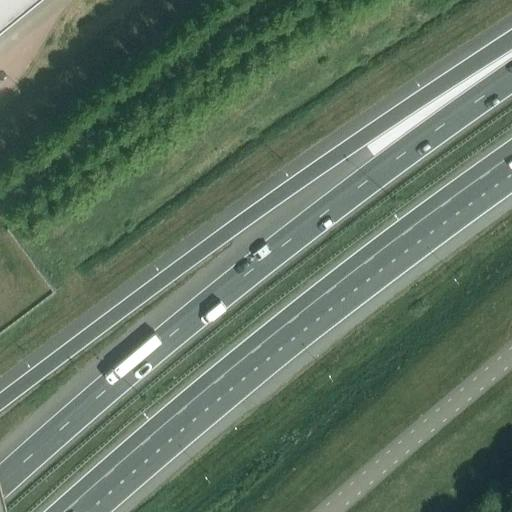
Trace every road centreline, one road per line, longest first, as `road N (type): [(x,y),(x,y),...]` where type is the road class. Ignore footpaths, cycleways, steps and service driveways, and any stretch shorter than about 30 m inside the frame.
road 1 (motorway): [(511,78),(354,189),(0,480)]
road 2 (motorway): [(511,48),(429,91),(338,153),(0,397)]
road 3 (motorway): [(65,511),(230,368),(511,155)]
road 4 (unclassified): [(0,198),(261,0)]
road 5 (unclassified): [(331,511),(511,355)]
road 6 (track): [(416,511),(511,423)]
